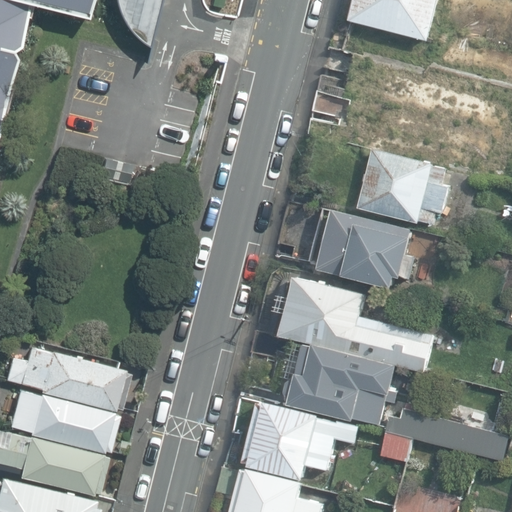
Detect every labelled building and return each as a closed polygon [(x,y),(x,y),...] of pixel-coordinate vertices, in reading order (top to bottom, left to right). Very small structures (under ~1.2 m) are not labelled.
[(0,0),(0,122),(2,114),(5,115),(12,87),(9,86),(16,57),(12,50),(19,45),(27,16),(29,17),(33,4),(88,18),(91,0),(113,0),(114,4),(120,18),(129,31),(140,42),(149,47),(161,0),(0,0)] [(357,0),(352,20),(429,41),(440,0),(357,0)] [(511,0),(449,0),(432,63),(511,84),(511,0)] [(496,97),(378,65),(367,105),(486,137),(496,97)] [(422,221),(435,224),(438,211),(445,213),(453,186),(443,184),(447,168),(435,165),(436,163),(377,148),(362,208),(421,223),(422,221)] [(283,242),(315,250),(325,210),(292,202),(283,242)] [(408,257),(415,227),(333,208),(319,269),(345,275),(344,280),(393,291),(396,278),(410,281),(415,259),(408,257)] [(281,333),(426,370),(435,332),(363,314),(369,291),(296,273),(291,294),(279,291),(274,309),(287,312),(281,333)] [(254,351),(286,358),(291,338),(259,330),(254,351)] [(356,417),(381,423),(387,400),(398,402),(400,392),(393,390),(399,364),(307,343),(299,376),(291,381),(289,392),(292,401),(292,404),(356,420),(356,417)] [(40,391),(114,410),(115,407),(121,408),(131,372),(125,371),(126,368),(51,349),(50,351),(30,346),(27,359),(13,355),(6,379),(41,388),(40,391)] [(19,387),(10,423),(109,449),(119,411),(114,410),(40,391),(39,393),(19,387)] [(253,465),(305,479),(309,463),(330,469),(338,438),(357,443),(362,426),(340,420),(340,422),(322,417),(322,415),(269,401),(269,404),(262,402),(246,461),(253,463),(253,465)] [(394,416),(390,431),(506,461),(511,436),(511,433),(440,415),(441,411),(429,408),(429,407),(411,402),(409,408),(406,407),(403,418),(394,416)] [(0,464),(100,488),(102,480),(97,479),(104,450),(9,427),(7,435),(0,432),(0,464)] [(408,461),(413,439),(387,433),(382,455),(408,461)] [(323,511),(325,504),(301,497),(305,480),(252,467),(252,469),(246,468),(246,469),(225,464),(219,488),(240,493),(234,511),(323,511)] [(0,505),(27,511),(97,511),(100,503),(95,502),(97,495),(1,471),(0,473),(0,505)] [(324,500),(342,505),(345,495),(327,490),(324,500)]
